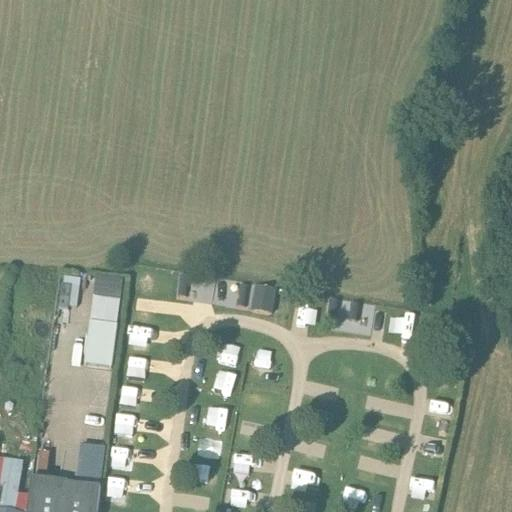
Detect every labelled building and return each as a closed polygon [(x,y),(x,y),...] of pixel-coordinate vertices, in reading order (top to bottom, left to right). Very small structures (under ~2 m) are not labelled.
[(122,281),(95,277),(92,300),(93,300),(120,304),(122,281)] [(276,293),(255,289),(250,314),(272,317),(276,293)] [(93,300),(90,325),(116,329),(120,304),(93,300)] [(90,325),(84,367),(110,371),(116,329),(90,325)] [(4,386),(22,388),(25,365),(8,362),(4,386)] [(96,511),(99,490),(31,480),(26,511),(96,511)]
